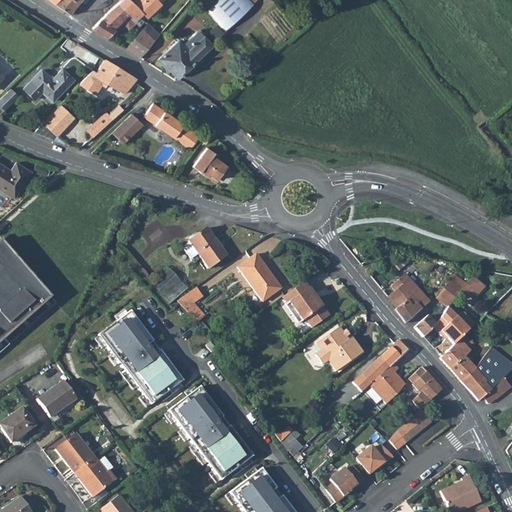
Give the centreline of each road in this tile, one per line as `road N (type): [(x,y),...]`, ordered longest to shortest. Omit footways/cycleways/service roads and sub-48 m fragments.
road 1 (tertiary): [(477,426),(315,222)]
road 2 (residential): [(242,213),(0,131)]
road 3 (tertiary): [(251,154),(214,119),(75,29)]
road 4 (residential): [(325,190),(361,182),(397,188),(511,250)]
road 5 (residential): [(477,426),(370,511)]
